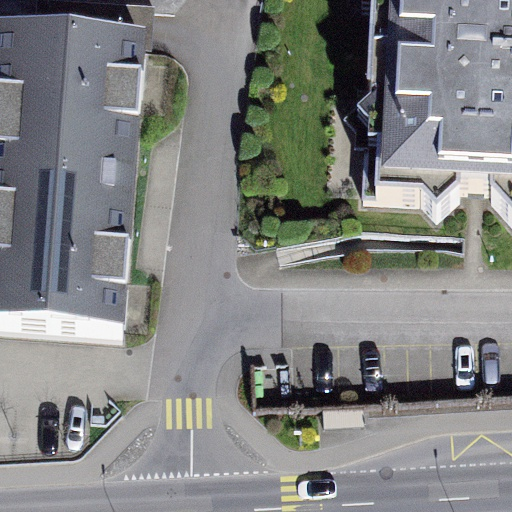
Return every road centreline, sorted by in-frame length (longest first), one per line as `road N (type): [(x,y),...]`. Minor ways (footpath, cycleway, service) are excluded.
road 1 (residential): [(189,325),(217,0)]
road 2 (residential): [(189,325),(511,319)]
road 3 (residential): [(191,511),(189,325)]
road 4 (primary): [(431,501),(255,511)]
